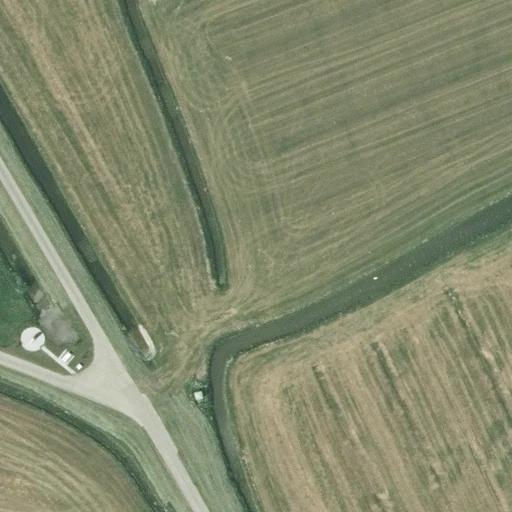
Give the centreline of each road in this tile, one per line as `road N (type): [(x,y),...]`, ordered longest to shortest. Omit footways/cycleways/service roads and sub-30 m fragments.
road 1 (unclassified): [(120,376),(0,171)]
road 2 (unclassified): [(198,511),(120,376)]
road 3 (unclassified): [(120,376),(80,388),(0,360)]
